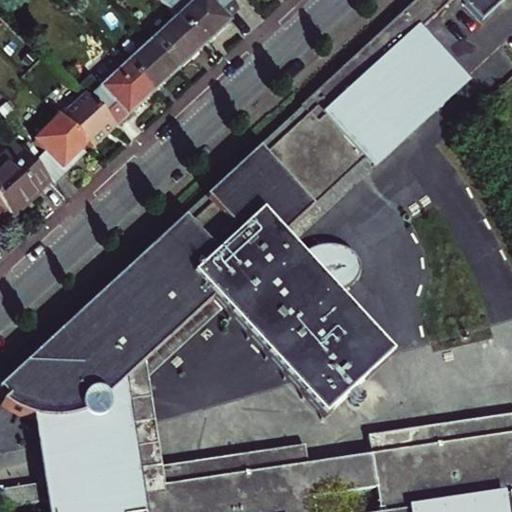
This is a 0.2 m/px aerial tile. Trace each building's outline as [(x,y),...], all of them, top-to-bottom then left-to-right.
[(4,405),(0,408),(2,409),(3,410),(5,410),(7,411),(8,412),(10,413),(12,413),(13,414),(15,414),(17,415),(18,415),(20,416),(22,416),(24,417),(25,417),(27,418),(29,418),(31,418),(32,419),(34,419),(36,419),(37,419),(39,420),(40,420),(42,420),(44,420),(46,420),(48,420),(49,420),(51,420),(53,420),(55,420),(57,420),(58,420),(60,420),(62,420),(64,420),(66,419),(67,419),(69,419),(71,419),(73,418),(74,418),(76,417),(78,417),(87,477),(46,483),(48,501),(49,511),(511,511),(511,418),(368,440),(372,463),(309,473),(305,449),(161,471),(136,474),(123,388),(214,305),(221,313),(323,424),(392,361),(334,298),(337,295),(340,293),(342,290),(344,287),(346,284),(347,281),(347,277),(347,274),(347,270),(346,267),(344,264),(343,261),(340,258),(338,255),(335,253),(332,252),(328,251),(325,250),(321,250),(318,250),(314,251),(311,252),(308,254),(305,256),(302,259),(301,261),(291,250),(283,242),(369,163),(374,168),(371,171),(372,173),(445,107),(472,82),(440,47),(432,55),(417,39),(425,31),(458,0),(461,0),(484,25),(511,0),(421,0),(301,111),(302,112),(308,119),(264,160),(259,155),(205,204),(210,209),(192,226),(187,221),(0,391),(0,397),(5,403),(4,405)] [(159,0),(168,9),(177,0),(159,0)] [(200,0),(178,21),(204,48),(230,24),(216,9),(225,0),(200,0)] [(178,21),(153,44),(179,72),(204,48),(178,21)] [(425,31),(417,39),(432,55),(440,47),(425,31)] [(179,72),(153,44),(127,68),(153,96),(179,72)] [(92,78),(83,87),(117,130),(153,96),(127,68),(103,90),(92,78)] [(95,152),(117,130),(85,98),(63,120),(95,152)] [(369,163),(283,242),(291,250),(446,108),(445,107),(372,173),(371,171),(374,168),(369,163)] [(0,400),(4,405),(5,403),(0,397),(0,391),(187,221),(192,226),(210,209),(205,204),(259,155),(264,160),(308,119),(302,112),(0,388),(0,400)] [(31,170),(51,188),(69,168),(49,150),(31,170)] [(18,225),(51,188),(31,170),(13,154),(1,166),(9,174),(0,184),(0,210),(9,218),(18,225)] [(0,227),(9,218),(0,210),(0,227)] [(136,474),(161,471),(148,381),(221,313),(214,305),(123,388),(136,474)] [(0,507),(48,501),(46,483),(0,489),(0,507)]
